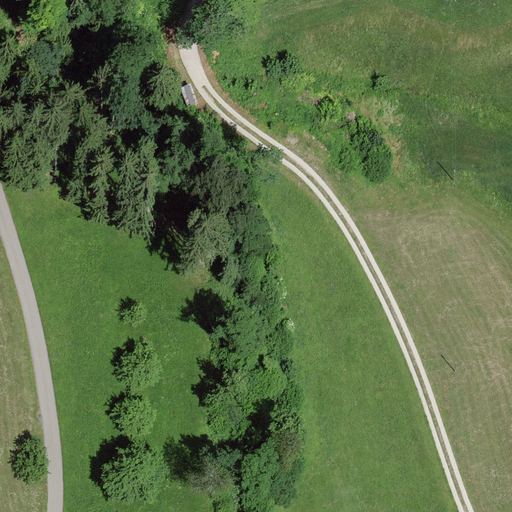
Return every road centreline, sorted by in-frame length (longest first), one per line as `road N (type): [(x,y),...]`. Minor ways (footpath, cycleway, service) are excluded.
road 1 (track): [(468,511),(429,385),(381,270),(312,164),(243,110),(208,62),(212,0)]
road 2 (unclassified): [(53,511),(58,451),(32,303),(0,192)]
